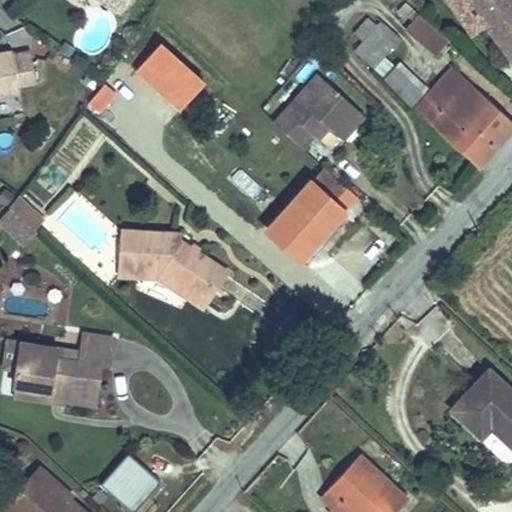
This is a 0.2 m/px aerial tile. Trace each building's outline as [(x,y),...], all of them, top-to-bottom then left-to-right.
[(100,0),(121,15),(132,0),(100,0)] [(447,0),(466,26),(481,15),(469,0),(447,0)] [(511,0),(469,0),(481,15),(511,57),(511,0)] [(449,40),(414,10),(409,15),(414,19),(406,28),(437,55),(449,40)] [(382,22),(355,51),(374,68),(384,57),(400,39),(382,22)] [(58,47),(47,58),(63,76),(75,66),(58,47)] [(0,97),(39,91),(32,52),(15,55),(14,51),(0,54),(0,97)] [(393,65),(384,57),(374,68),(383,76),(393,65)] [(396,67),(386,79),(413,105),(422,94),(396,67)] [(417,110),(479,168),(511,128),(511,122),(453,69),(417,110)] [(328,131),(343,144),(364,119),(321,78),(277,127),(303,150),(314,138),(318,142),(328,131)] [(106,85),(91,104),(100,112),(115,92),(106,85)] [(336,200),(346,188),(324,168),(314,180),(336,200)] [(336,200),(314,180),(270,230),(304,260),(347,210),(336,200)] [(45,221),(17,196),(10,207),(35,229),(38,232),(45,221)] [(25,243),(35,229),(10,207),(0,220),(25,243)] [(210,288),(218,292),(230,274),(182,243),(182,236),(122,231),(120,269),(165,273),(204,298),(210,288)] [(367,270),(382,243),(363,232),(348,259),(367,270)] [(206,310),(218,292),(210,288),(204,298),(165,273),(120,269),(120,277),(160,280),(206,310)] [(277,353),(313,321),(290,294),(254,326),(277,353)] [(85,398),(99,401),(105,367),(114,369),(118,339),(85,333),(82,352),(80,362),(57,358),(59,349),(24,343),(17,386),(54,392),(55,387),(69,389),(67,400),(84,403),(85,398)] [(80,362),(82,352),(59,349),(57,358),(80,362)] [(484,438),(492,429),(511,446),(511,382),(491,364),(451,407),(484,438)] [(54,392),(17,386),(15,395),(66,404),(67,400),(69,389),(55,387),(54,392)] [(103,483),(135,511),(164,480),(132,451),(103,483)] [(360,453),(325,490),(348,511),(395,511),(408,498),(360,453)] [(71,495),(43,469),(4,511),(84,511),(69,498),(71,495)] [(348,511),(325,490),(317,499),(330,510),(328,511),(348,511)]
